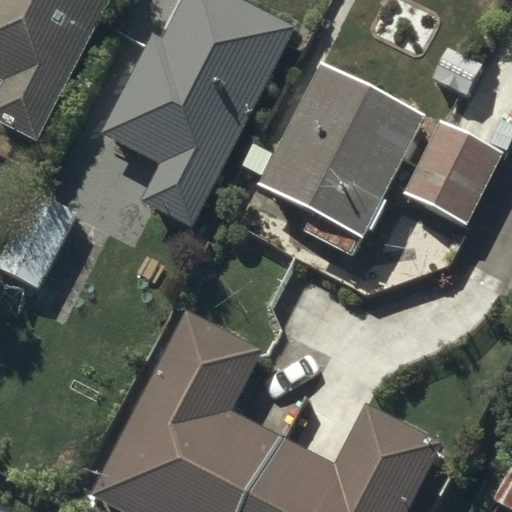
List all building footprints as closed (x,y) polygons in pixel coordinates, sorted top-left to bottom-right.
[(0,0),(0,86),(12,92),(0,115),(0,129),(43,151),(119,0),(0,0)] [(301,40),(223,0),(195,0),(170,49),(160,44),(108,144),(171,176),(151,213),(198,237),(301,40)] [(482,73),(451,57),(437,85),(468,100),(482,73)] [(431,130),(328,77),(265,198),(319,226),(310,244),(358,269),(431,130)] [(511,157),(511,131),(503,127),(491,149),(511,160),(511,157)] [(507,163),(446,132),(410,203),(471,234),(507,163)] [(40,293),(80,221),(44,201),(5,274),(40,293)] [(269,358),(191,318),(95,505),(107,511),(416,511),(447,454),(373,416),(341,477),(236,423),(269,358)] [(511,511),(511,484),(500,506),(511,511)]
